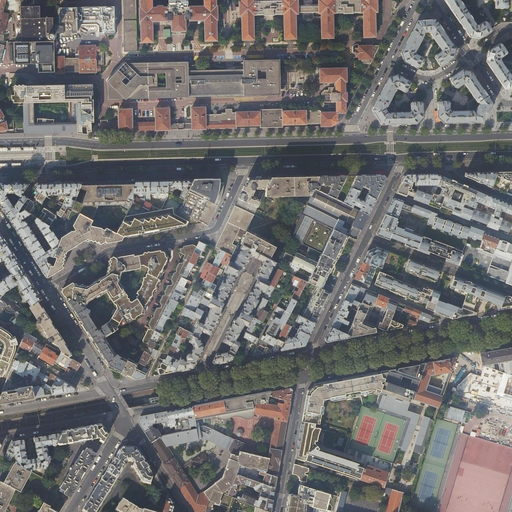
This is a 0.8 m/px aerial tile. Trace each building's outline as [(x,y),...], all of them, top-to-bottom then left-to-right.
[(0,55),(1,56),(4,45),(4,46),(4,35),(9,14),(3,12),(5,0),(0,0),(0,3),(0,55)] [(123,0),(124,20),(125,52),(139,51),(137,0),(123,0)] [(141,21),(141,42),(153,42),(152,21),(156,21),(167,21),(167,16),(172,16),(172,31),(178,31),(185,31),(185,15),(188,15),(190,15),(190,20),(205,20),(205,40),(217,40),(216,37),(216,19),(217,19),(217,6),(216,6),(215,0),(204,0),(204,7),(188,7),(187,0),(168,0),(168,7),(167,8),(163,8),(163,6),(157,6),(157,8),(152,8),(151,0),(140,0),(141,8),(139,8),(140,21),(141,21)] [(255,15),(255,2),(253,2),(252,0),(241,0),(242,2),(239,2),(239,15),(242,15),(242,24),(242,40),(254,39),(253,24),(253,15),(255,15)] [(283,0),(284,1),(282,1),(282,14),(284,14),(285,39),(296,38),(295,13),(297,13),(297,8),(297,5),(297,1),(295,1),(294,0),(283,0)] [(333,37),(332,13),(335,13),(334,0),(320,0),(321,0),(318,0),(318,5),(319,12),(319,13),(321,13),(322,38),(333,37)] [(334,0),(335,13),(344,13),(348,13),(353,13),(353,12),(362,12),(361,0),(334,0)] [(361,0),(362,12),(364,12),(364,37),(376,36),(375,12),(377,12),(377,0),(361,0)] [(444,0),(470,37),(480,39),(491,31),(491,29),(490,27),(491,27),(491,26),(490,24),(488,23),(488,24),(487,22),(484,21),(478,25),(476,25),(474,22),(474,21),(459,0),(444,0)] [(511,0),(494,0),(495,7),(497,9),(505,8),(507,7),(507,0),(511,0)] [(282,14),(282,1),(255,1),(255,2),(255,15),(264,15),(273,15),(273,14),(278,14),(282,14)] [(305,5),(297,5),(297,8),(297,13),(303,12),(303,17),(313,16),(313,12),(319,12),(318,5),(310,5),(305,5)] [(39,63),(40,72),(55,71),(53,17),(40,18),(40,6),(20,6),(21,42),(14,42),(14,64),(39,63)] [(106,32),(106,34),(111,34),(117,34),(117,18),(117,16),(115,16),(114,6),(106,7),(106,6),(104,6),(104,7),(59,8),(59,25),(55,25),(56,33),(77,33),(77,20),(101,20),(102,32),(106,32)] [(404,62),(418,69),(420,65),(420,66),(422,65),(423,63),(422,62),(423,59),(422,57),(416,54),(415,52),(424,34),(423,34),(424,33),(425,32),(429,32),(431,33),(431,34),(441,50),(441,52),(435,56),(435,58),(441,66),(453,58),(455,48),(435,20),(418,21),(415,26),(409,37),(403,48),(401,53),(404,62)] [(365,68),(367,69),(380,46),(373,45),(359,46),(359,44),(355,43),(353,46),(353,53),(356,53),(356,56),(359,56),(359,59),(360,59),(360,62),(362,62),(362,64),(367,63),(367,64),(365,68)] [(488,63),(505,89),(511,88),(511,76),(511,77),(500,60),(501,58),(507,54),(507,52),(501,44),(500,44),(489,51),(487,62),(488,63)] [(56,57),(56,73),(64,73),(64,72),(80,72),(80,73),(96,72),(96,71),(100,70),(100,67),(104,67),(104,58),(103,51),(99,51),(99,47),(96,47),(96,46),(81,46),(81,45),(79,45),(80,58),(64,58),(64,57),(56,57)] [(242,60),(243,69),(243,96),(266,95),(280,95),(279,59),(266,60),(242,60)] [(127,99),(188,97),(188,71),(187,62),(148,63),(126,64),(125,63),(107,82),(108,83),(109,99),(125,99),(126,100),(127,99)] [(259,112),(236,112),(232,113),(232,109),(226,109),(226,113),(222,113),(222,114),(205,115),(205,108),(192,108),(192,123),(177,123),(169,124),(169,109),(156,109),(156,122),(132,123),(132,109),(119,110),(119,121),(108,121),(108,120),(101,120),(101,123),(99,124),(99,131),(119,131),(133,131),(156,130),(192,129),(206,129),(226,128),(236,128),(236,126),(260,125),(260,128),(282,127),(282,125),(307,124),(321,124),(321,126),(331,126),(339,121),(342,119),(345,113),(346,101),(347,101),(347,92),(345,92),(345,81),(347,81),(347,68),(320,69),(321,82),(335,82),(335,87),(326,88),(326,90),(324,90),(322,93),(322,101),(325,104),(329,104),(329,107),(336,107),(336,112),(322,113),(322,112),(321,112),(321,111),(320,111),(319,111),(308,111),(282,111),(282,109),(267,109),(264,109),(259,110),(259,112)] [(240,69),(219,70),(219,96),(243,96),(243,69),(240,69)] [(188,97),(219,96),(219,70),(188,71),(188,97)] [(438,117),(444,123),(450,123),(463,123),(477,123),(483,122),(492,104),(471,72),(462,70),(449,79),(451,82),(450,83),(452,86),(453,86),(453,85),(455,87),(457,88),(463,84),(465,84),(477,103),(478,102),(479,104),(476,110),(476,111),(474,111),(451,111),(450,110),(449,103),(448,101),(437,102),(438,117)] [(372,110),(381,125),(386,125),(399,124),(414,124),(416,124),(423,117),(422,102),(418,102),(418,101),(417,100),(415,100),(414,101),(414,102),(412,102),(410,104),(410,111),(409,112),(390,112),(390,113),(389,113),(388,112),(386,109),(386,108),(386,107),(387,107),(396,90),(398,89),(404,92),(406,91),(411,82),(397,75),(388,78),(386,82),(380,93),(373,108),(372,110)] [(93,122),(92,84),(13,86),(13,103),(23,103),(23,133),(71,132),(91,132),(90,122),(93,122)] [(0,133),(7,134),(7,132),(8,132),(6,123),(6,122),(5,118),(4,117),(0,110),(0,133)] [(511,171),(497,172),(491,187),(498,190),(511,196),(511,171)] [(465,177),(491,187),(497,172),(482,172),(466,173),(465,177)] [(418,187),(414,197),(413,200),(420,202),(428,205),(431,195),(424,193),(425,190),(424,190),(424,187),(426,187),(426,185),(434,185),(431,192),(432,193),(434,193),(442,176),(439,175),(435,173),(426,174),(425,174),(415,174),(415,186),(418,187)] [(407,174),(404,176),(401,181),(415,186),(415,174),(409,174),(407,174)] [(330,176),(318,176),(313,188),(318,191),(321,186),(324,186),(330,186),(332,185),(327,195),(335,199),(347,175),(330,176)] [(383,175),(376,175),(371,175),(356,175),(351,187),(360,191),(362,187),(369,190),(367,195),(376,199),(380,190),(386,178),(384,175),(383,175)] [(265,197),(310,196),(313,188),(318,176),(296,177),(270,177),(265,190),(265,197)] [(462,184),(442,176),(434,193),(437,194),(444,197),(456,201),(464,204),(470,207),(477,191),(462,184)] [(270,177),(268,177),(260,178),(248,178),(243,189),(238,199),(257,208),(260,201),(251,197),(254,191),(256,189),(262,189),(265,191),(265,190),(270,177)] [(193,179),(185,179),(181,179),(173,180),(167,191),(169,192),(171,193),(172,191),(173,190),(173,189),(174,189),(175,189),(175,188),(176,188),(177,188),(177,189),(178,189),(182,191),(179,197),(183,200),(193,179)] [(210,179),(193,179),(183,200),(178,211),(207,226),(215,209),(217,205),(219,202),(220,198),(221,194),(222,191),(222,189),(223,186),(223,183),(220,183),(219,179),(210,179)] [(129,210),(133,202),(127,199),(136,180),(121,181),(107,181),(91,182),(84,182),(84,183),(83,183),(82,186),(81,185),(80,188),(87,191),(83,202),(82,203),(75,201),(72,209),(79,213),(92,220),(97,208),(99,204),(102,204),(104,204),(120,205),(129,210)] [(150,200),(150,194),(149,180),(136,180),(127,199),(133,202),(149,210),(151,205),(150,205),(145,202),(145,198),(140,198),(140,200),(137,198),(136,195),(139,195),(139,196),(142,196),(142,194),(144,194),(145,194),(146,194),(146,200),(150,200)] [(167,191),(173,180),(161,180),(149,180),(150,194),(155,194),(155,195),(156,196),(159,196),(159,195),(160,195),(168,195),(169,192),(167,191)] [(414,197),(418,187),(415,186),(401,181),(399,186),(395,193),(403,196),(406,197),(406,196),(406,194),(414,197)] [(47,183),(37,183),(34,188),(46,196),(46,195),(60,195),(56,199),(54,199),(51,197),(50,198),(55,202),(63,195),(61,195),(62,182),(47,183)] [(84,183),(84,182),(70,182),(62,182),(61,195),(63,195),(69,195),(68,196),(67,196),(66,196),(65,197),(65,198),(63,203),(59,202),(58,202),(58,203),(71,212),(72,209),(75,201),(80,188),(81,185),(82,186),(83,183),(84,183)] [(6,195),(7,193),(11,193),(11,183),(2,184),(0,183),(0,203),(8,199),(6,195)] [(29,184),(28,183),(18,183),(11,183),(11,193),(14,193),(20,197),(18,200),(23,204),(27,197),(22,194),(29,185),(29,184)] [(364,201),(357,197),(360,191),(351,187),(343,203),(352,207),(353,206),(355,205),(360,208),(359,210),(368,215),(371,208),(376,199),(367,195),(364,201)] [(55,202),(50,198),(46,196),(34,188),(28,197),(27,197),(23,204),(21,207),(37,218),(49,226),(54,229),(62,234),(71,212),(58,203),(57,203),(55,202)] [(343,203),(339,201),(335,199),(327,195),(318,191),(313,188),(310,196),(301,214),(347,236),(356,240),(362,227),(368,215),(359,210),(352,207),(343,203)] [(475,202),(476,201),(481,203),(484,194),(477,191),(470,207),(473,208),(478,210),(479,208),(476,207),(477,204),(475,202)] [(440,207),(442,204),(435,201),(437,194),(434,193),(432,193),(431,195),(428,205),(433,207),(439,209),(440,207)] [(482,204),(485,205),(483,211),(486,213),(488,209),(489,206),(492,197),(488,195),(484,194),(481,203),(480,205),(482,206),(482,204)] [(57,203),(64,196),(63,195),(55,202),(57,203)] [(442,204),(440,207),(445,209),(453,211),(456,201),(444,197),(442,204)] [(500,212),(501,210),(504,211),(507,204),(501,201),(492,197),(489,206),(495,209),(494,213),(488,211),(489,210),(488,209),(486,213),(491,214),(494,215),(499,217),(502,218),(503,215),(501,214),(501,213),(500,212)] [(411,212),(412,207),(408,206),(402,203),(403,201),(395,198),(393,199),(391,202),(388,209),(382,220),(378,230),(376,234),(376,235),(386,238),(389,240),(390,237),(393,238),(398,240),(398,239),(402,241),(405,242),(404,245),(410,247),(424,252),(423,253),(428,254),(429,251),(437,254),(446,258),(445,261),(450,262),(458,265),(463,251),(455,249),(455,248),(433,240),(433,241),(430,240),(431,239),(394,226),(397,219),(398,220),(400,215),(398,214),(401,208),(411,212)] [(15,207),(14,208),(8,199),(0,203),(0,204),(5,213),(10,220),(14,217),(21,207),(23,204),(18,200),(14,206),(15,207)] [(246,232),(257,208),(238,199),(232,212),(223,231),(222,233),(218,241),(215,247),(225,252),(232,256),(237,246),(232,244),(236,236),(243,239),(240,244),(242,244),(270,260),(277,248),(246,232)] [(452,214),(455,215),(460,217),(464,204),(456,201),(453,211),(452,214)] [(470,218),(473,208),(470,207),(464,204),(460,217),(463,218),(469,220),(470,218)] [(511,205),(507,204),(504,211),(503,215),(502,218),(511,222),(511,205)] [(412,207),(411,212),(429,219),(431,211),(413,205),(412,207)] [(30,215),(34,221),(37,218),(21,207),(14,217),(10,220),(14,226),(17,230),(22,227),(23,229),(28,225),(26,222),(21,221),(21,219),(22,220),(30,215)] [(473,208),(470,218),(487,224),(491,214),(486,213),(483,211),(480,210),(478,210),(473,208)] [(79,213),(75,221),(76,222),(74,223),(72,225),(75,230),(73,231),(71,231),(62,236),(62,238),(61,237),(60,240),(58,246),(57,247),(54,257),(51,264),(46,277),(48,278),(61,269),(65,250),(78,242),(84,238),(94,241),(102,242),(105,241),(106,241),(112,242),(117,241),(122,240),(123,237),(124,236),(126,236),(131,236),(139,234),(138,233),(141,233),(142,234),(144,233),(145,232),(146,233),(152,232),(152,231),(161,230),(175,228),(186,226),(188,222),(173,214),(172,209),(124,218),(116,233),(111,230),(107,228),(106,228),(105,228),(105,229),(102,229),(102,228),(90,225),(91,223),(93,220),(92,220),(79,213)] [(432,226),(437,213),(434,212),(431,211),(429,219),(427,224),(432,226)] [(341,248),(347,236),(301,214),(290,239),(321,254),(322,254),(328,257),(335,260),(341,248)] [(498,220),(493,218),(494,215),(491,214),(487,224),(487,226),(492,228),(497,230),(498,228),(502,218),(499,217),(498,220)] [(441,229),(445,219),(441,217),(438,216),(434,227),(441,229)] [(48,228),(49,226),(37,218),(34,221),(44,236),(51,231),(48,228)] [(509,232),(511,223),(511,222),(502,218),(498,228),(503,230),(509,232)] [(450,221),(446,219),(442,230),(449,232),(453,222),(450,221)] [(458,235),(461,225),(458,224),(454,222),(451,233),(458,235)] [(23,229),(22,227),(17,230),(22,239),(27,246),(37,240),(28,225),(23,229)] [(468,235),(470,228),(466,227),(463,225),(459,236),(466,239),(468,235)] [(470,228),(468,235),(473,237),(473,238),(473,239),(474,240),(475,240),(476,239),(477,238),(480,240),(481,240),(484,231),(482,230),(476,228),(471,226),(470,228)] [(52,231),(51,231),(44,236),(42,236),(43,238),(44,237),(51,248),(45,252),(41,246),(43,245),(41,242),(39,242),(37,240),(27,246),(31,253),(35,260),(57,247),(58,246),(60,240),(57,239),(52,231)] [(498,240),(500,237),(494,234),(484,231),(481,240),(482,241),(480,247),(479,248),(482,249),(483,249),(483,248),(484,247),(483,247),(483,246),(485,245),(495,249),(498,240)] [(1,234),(0,234),(0,261),(3,260),(6,263),(4,264),(8,270),(19,263),(10,248),(1,234)] [(498,240),(495,249),(493,253),(498,255),(497,256),(499,257),(501,258),(504,258),(511,260),(511,269),(511,273),(496,268),(496,270),(488,267),(485,275),(496,279),(511,285),(511,243),(504,241),(502,240),(502,241),(498,240)] [(199,254),(200,255),(203,249),(205,244),(199,241),(197,244),(193,252),(199,254)] [(146,347),(147,345),(149,340),(150,340),(154,330),(162,315),(162,314),(167,306),(170,298),(174,291),(178,284),(181,277),(185,269),(188,262),(193,252),(197,244),(195,243),(194,244),(193,245),(192,244),(183,246),(182,248),(181,248),(180,250),(180,253),(184,255),(186,256),(185,258),(185,260),(188,261),(187,263),(183,261),(182,263),(181,264),(178,264),(175,270),(176,271),(175,272),(174,273),(171,278),(172,282),(171,285),(167,287),(160,300),(162,305),(160,308),(155,310),(153,315),(153,316),(152,318),(151,318),(148,324),(150,325),(151,326),(149,329),(148,331),(147,331),(142,340),(143,343),(143,344),(143,345),(146,347)] [(274,266),(276,263),(270,260),(242,244),(240,248),(242,250),(241,251),(240,251),(237,256),(233,263),(229,261),(224,272),(228,274),(224,280),(223,280),(218,289),(220,290),(216,297),(212,295),(209,301),(206,306),(210,308),(206,318),(204,322),(203,323),(203,324),(199,322),(193,334),(191,338),(188,342),(192,344),(193,347),(190,353),(189,353),(188,354),(187,355),(186,356),(186,357),(186,358),(185,359),(181,357),(179,361),(174,371),(194,368),(202,351),(204,347),(203,344),(202,344),(200,338),(199,338),(202,331),(210,335),(214,327),(215,327),(222,310),(221,307),(223,304),(225,297),(226,297),(230,290),(234,281),(237,275),(239,271),(242,271),(247,263),(251,256),(262,261),(259,269),(256,278),(257,280),(255,284),(252,290),(248,298),(244,306),(244,307),(241,313),(240,312),(239,316),(236,317),(226,332),(226,334),(222,342),(226,344),(225,347),(223,351),(224,352),(220,353),(219,353),(216,353),(212,362),(214,364),(231,360),(240,343),(240,342),(236,340),(237,340),(236,338),(237,338),(240,333),(239,333),(244,325),(248,327),(250,323),(253,317),(254,315),(250,313),(253,307),(254,307),(259,298),(258,298),(261,291),(265,293),(269,284),(270,282),(267,280),(269,273),(270,273),(270,272),(272,267),(272,266),(272,265),(274,266)] [(46,257),(49,255),(54,257),(57,247),(35,260),(40,267),(46,277),(51,264),(47,262),(46,260),(46,259),(46,258),(46,257)] [(217,249),(219,250),(215,259),(212,264),(217,267),(225,252),(215,247),(214,249),(216,250),(217,249)] [(397,269),(397,268),(402,257),(393,253),(379,248),(376,247),(367,251),(366,254),(362,261),(376,267),(384,270),(390,273),(395,275),(397,269)] [(116,306),(118,306),(118,308),(118,309),(111,322),(117,326),(118,326),(120,323),(125,319),(128,322),(145,311),(144,309),(146,305),(149,304),(160,280),(159,279),(162,273),(161,272),(167,259),(166,256),(168,254),(167,252),(163,250),(153,252),(143,253),(143,254),(134,256),(134,254),(122,256),(112,258),(111,265),(108,275),(105,277),(94,285),(88,288),(78,286),(70,284),(63,288),(62,293),(63,295),(65,297),(65,296),(67,299),(69,298),(86,308),(89,302),(100,296),(101,297),(107,293),(111,298),(113,298),(112,300),(116,306)] [(199,254),(193,252),(188,262),(194,264),(196,260),(199,254)] [(201,277),(203,279),(201,284),(202,285),(207,288),(214,291),(224,272),(229,261),(232,256),(225,252),(217,267),(212,264),(207,262),(203,272),(203,273),(201,277)] [(322,254),(321,254),(317,263),(296,253),(294,257),(285,252),(284,254),(282,259),(291,263),(312,273),(307,282),(313,285),(317,286),(321,288),(321,289),(324,283),(332,266),(335,260),(328,257),(322,254)] [(419,263),(409,259),(405,270),(410,272),(409,273),(417,276),(424,278),(423,278),(431,281),(432,280),(436,281),(440,270),(432,268),(419,263)] [(369,285),(376,267),(362,261),(357,272),(354,279),(369,285)] [(198,270),(200,267),(194,264),(188,262),(185,269),(191,272),(192,270),(193,268),(198,270)] [(30,280),(19,263),(8,270),(10,273),(1,279),(2,281),(0,282),(0,281),(0,292),(3,295),(5,292),(17,284),(23,294),(22,294),(21,293),(20,294),(24,302),(27,301),(30,306),(38,301),(42,299),(30,280)] [(194,274),(191,272),(185,269),(181,277),(187,280),(189,277),(190,274),(195,276),(196,275),(194,274)] [(282,271),(278,269),(277,269),(270,282),(269,284),(280,290),(282,286),(276,283),(279,276),(281,277),(282,275),(286,277),(288,273),(282,271)] [(426,294),(430,296),(433,290),(428,288),(428,290),(423,288),(422,291),(394,280),(394,279),(392,278),(393,277),(379,271),(374,284),(380,286),(385,288),(385,287),(390,289),(389,290),(393,291),(396,293),(396,292),(399,293),(399,294),(404,296),(405,297),(406,296),(409,297),(408,298),(413,300),(415,300),(415,299),(418,301),(418,302),(419,302),(420,302),(421,302),(422,303),(423,302),(427,304),(428,302),(429,300),(424,298),(426,294)] [(300,294),(304,287),(306,282),(293,276),(291,279),(292,280),(290,284),(299,288),(297,293),(294,291),(291,298),(296,301),(300,294)] [(454,319),(476,315),(476,313),(472,311),(477,298),(499,306),(500,310),(511,308),(511,296),(508,295),(506,296),(504,295),(505,294),(501,293),(496,291),(491,290),(476,284),(465,280),(454,276),(450,288),(467,294),(461,310),(437,300),(433,312),(438,313),(443,316),(451,319),(454,319)] [(178,284),(184,287),(185,284),(187,280),(181,277),(178,284)] [(362,287),(352,283),(347,292),(344,300),(351,303),(358,306),(365,291),(366,289),(362,287)] [(186,290),(186,288),(184,287),(178,284),(174,291),(180,294),(182,289),(185,290),(186,290)] [(281,294),(283,291),(280,290),(269,284),(265,293),(262,298),(267,301),(268,300),(270,295),(273,290),(281,294)] [(198,293),(193,291),(191,295),(201,300),(202,297),(209,301),(212,295),(214,291),(207,288),(202,285),(200,288),(198,293)] [(317,286),(302,317),(316,323),(321,312),(330,293),(321,289),(321,288),(317,286)] [(437,300),(440,293),(433,290),(430,296),(433,297),(431,302),(428,302),(427,304),(426,309),(428,309),(433,312),(437,300)] [(184,297),(184,296),(180,294),(174,291),(170,298),(176,301),(178,297),(181,299),(182,297),(184,297)] [(375,304),(378,297),(369,293),(365,291),(358,306),(359,306),(347,334),(349,334),(349,337),(361,335),(376,333),(375,328),(372,328),(365,325),(363,329),(361,328),(370,306),(371,304),(371,303),(371,302),(375,304)] [(10,300),(3,295),(0,292),(0,306),(1,306),(2,306),(4,306),(4,307),(5,308),(6,309),(6,310),(8,310),(10,311),(11,311),(12,311),(14,311),(14,312),(15,313),(15,314),(15,315),(15,316),(15,317),(14,317),(13,318),(12,318),(11,319),(11,320),(10,321),(10,322),(11,323),(15,328),(15,329),(15,330),(15,331),(14,332),(14,333),(22,339),(25,332),(31,316),(23,310),(19,307),(10,300)] [(383,315),(384,311),(385,308),(387,305),(388,301),(389,299),(383,296),(379,294),(378,297),(375,304),(374,305),(376,306),(377,304),(382,307),(381,310),(381,312),(383,315)] [(201,300),(191,295),(188,302),(185,307),(195,312),(201,300)] [(209,301),(202,297),(201,300),(195,312),(185,307),(181,314),(184,315),(186,316),(191,319),(185,330),(193,334),(199,322),(206,306),(209,301)] [(99,330),(96,325),(105,319),(86,308),(69,298),(67,299),(66,299),(72,309),(84,327),(94,343),(104,359),(109,366),(116,370),(121,373),(127,360),(120,356),(117,354),(116,355),(104,337),(118,328),(117,326),(111,322),(99,330)] [(175,307),(178,302),(176,301),(170,298),(167,306),(172,309),(174,310),(175,307)] [(262,298),(258,307),(259,308),(263,310),(265,305),(267,301),(262,298)] [(291,312),(295,305),(296,301),(291,298),(287,305),(285,311),(290,313),(291,312)] [(11,299),(10,300),(19,307),(23,310),(26,309),(19,304),(16,303),(17,302),(14,300),(13,300),(11,299)] [(349,309),(351,303),(344,300),(340,308),(337,313),(344,316),(345,317),(348,311),(347,310),(347,309),(349,309)] [(68,349),(38,301),(30,306),(29,307),(37,320),(36,321),(38,324),(39,323),(49,338),(47,339),(49,341),(46,344),(50,346),(60,352),(72,359),(75,361),(68,349)] [(387,305),(385,308),(388,309),(382,324),(380,323),(378,328),(384,331),(385,331),(386,331),(391,320),(394,312),(396,308),(397,304),(391,302),(388,301),(387,305)] [(410,314),(409,316),(411,316),(414,308),(411,307),(398,302),(397,304),(396,308),(410,314)] [(171,312),(172,309),(167,306),(162,314),(168,317),(171,312)] [(263,320),(267,312),(263,310),(259,308),(258,308),(259,309),(256,315),(254,315),(253,317),(262,322),(263,320)] [(414,308),(411,316),(406,327),(412,326),(416,326),(421,312),(414,308)] [(281,324),(283,324),(284,325),(285,323),(290,313),(285,311),(285,310),(280,320),(275,317),(276,315),(273,314),(271,318),(272,319),(281,324)] [(400,315),(394,312),(391,320),(394,322),(397,323),(400,315)] [(429,323),(432,316),(430,315),(421,312),(416,326),(425,324),(427,323),(428,322),(429,323)] [(343,318),(344,316),(337,313),(333,321),(330,327),(344,333),(349,321),(343,318)] [(171,318),(168,317),(162,314),(162,315),(154,330),(162,334),(162,333),(161,332),(162,331),(163,328),(162,328),(167,319),(172,321),(173,320),(171,318)] [(298,315),(295,321),(300,323),(298,329),(310,335),(313,329),(316,323),(302,317),(298,315)] [(266,324),(262,322),(253,317),(250,323),(254,325),(256,321),(260,323),(259,325),(264,328),(266,324)] [(279,328),(281,324),(272,319),(268,327),(265,333),(266,334),(274,338),(279,328)] [(394,329),(401,328),(403,325),(397,323),(393,323),(394,322),(391,320),(386,331),(394,329)] [(250,335),(255,325),(254,325),(250,323),(248,327),(245,332),(250,335)] [(292,327),(290,325),(285,323),(284,325),(282,331),(277,340),(270,352),(281,350),(281,349),(287,338),(287,336),(290,330),(292,327)] [(0,326),(0,338),(4,341),(5,342),(5,343),(5,344),(5,345),(5,347),(2,355),(0,354),(0,375),(2,376),(5,370),(6,370),(15,350),(15,347),(15,344),(17,344),(16,340),(15,336),(13,337),(9,333),(0,326)] [(183,343),(187,336),(191,338),(193,334),(185,330),(180,327),(177,332),(176,334),(182,338),(180,342),(183,343)] [(349,337),(349,334),(347,334),(344,333),(330,327),(328,333),(325,338),(327,342),(338,340),(349,337)] [(296,348),(305,346),(307,341),(310,335),(298,329),(294,336),(290,335),(289,337),(287,336),(287,338),(281,349),(281,350),(296,348)] [(156,343),(160,336),(164,338),(165,336),(162,334),(154,330),(150,340),(156,343)] [(31,350),(35,342),(37,339),(25,332),(22,339),(19,346),(24,348),(30,352),(31,350)] [(256,342),(258,339),(252,336),(250,335),(245,332),(242,338),(240,342),(240,343),(253,349),(256,342)] [(171,345),(177,348),(180,342),(182,338),(176,334),(175,334),(171,340),(169,344),(171,345)] [(251,356),(264,354),(270,352),(277,340),(274,338),(266,334),(265,336),(262,335),(262,336),(251,356)] [(147,345),(153,348),(155,345),(156,343),(150,340),(149,340),(147,345)] [(44,347),(35,342),(31,350),(33,351),(40,355),(44,347)] [(48,349),(50,346),(46,344),(44,347),(40,355),(38,357),(44,360),(53,365),(54,363),(58,356),(55,354),(55,353),(52,351),(51,353),(47,350),(48,349)] [(156,354),(158,351),(153,348),(147,345),(146,347),(144,351),(151,354),(155,356),(156,354)] [(183,354),(184,351),(177,348),(171,345),(168,351),(166,355),(167,355),(172,358),(175,359),(179,361),(181,357),(181,356),(177,354),(178,352),(183,354)] [(511,347),(480,354),(482,364),(484,365),(494,368),(493,362),(498,361),(500,370),(504,369),(505,371),(511,373),(511,347)] [(138,362),(145,366),(148,361),(151,354),(144,351),(138,362)] [(58,356),(54,363),(61,367),(66,370),(72,359),(60,352),(58,356)] [(16,370),(19,362),(21,359),(19,358),(21,355),(17,353),(15,358),(18,359),(17,361),(14,359),(11,367),(16,370)] [(163,361),(159,358),(158,361),(164,364),(168,366),(171,360),(172,358),(167,355),(164,362),(163,361)] [(21,358),(21,359),(19,362),(16,370),(15,372),(23,377),(24,374),(27,367),(29,363),(24,360),(21,358)] [(444,392),(456,358),(440,360),(423,364),(412,397),(411,399),(438,407),(444,392)] [(69,378),(73,371),(68,368),(70,366),(77,370),(81,364),(75,361),(72,359),(66,370),(63,374),(65,375),(69,378)] [(171,360),(168,366),(166,369),(164,373),(170,372),(174,371),(179,361),(175,359),(174,362),(171,360)] [(141,372),(131,367),(133,363),(127,360),(121,373),(135,379),(138,378),(144,377),(146,374),(148,369),(144,367),(141,372)] [(33,365),(32,365),(33,362),(30,361),(29,363),(27,367),(24,374),(27,376),(28,373),(33,375),(32,379),(34,380),(36,376),(38,372),(41,367),(38,365),(37,367),(33,365)] [(162,367),(164,364),(158,361),(151,374),(153,376),(160,374),(164,373),(166,369),(162,367)] [(423,364),(396,369),(387,370),(381,390),(380,392),(374,410),(381,413),(383,413),(384,414),(404,421),(406,421),(397,447),(407,450),(419,414),(406,409),(410,396),(412,397),(423,364)] [(494,368),(484,365),(481,376),(472,373),(469,374),(455,388),(453,394),(511,411),(511,373),(505,371),(500,370),(494,368)] [(303,416),(302,421),(313,423),(317,423),(319,419),(320,419),(321,414),(322,414),(324,406),(323,406),(324,400),(330,399),(330,400),(332,400),(334,401),(361,397),(362,406),(374,410),(380,392),(376,390),(376,388),(381,390),(387,370),(373,373),(363,375),(359,375),(351,377),(340,379),(329,381),(314,383),(315,386),(314,386),(312,387),(311,389),(310,391),(307,390),(306,396),(305,406),(303,416)] [(42,374),(38,372),(36,376),(37,377),(37,378),(39,380),(40,378),(46,382),(47,380),(49,377),(42,374)] [(2,392),(1,395),(0,397),(0,403),(9,402),(28,399),(35,398),(32,385),(34,383),(33,383),(24,377),(20,387),(21,387),(15,388),(15,389),(2,392)] [(75,387),(57,377),(51,387),(45,384),(43,389),(53,394),(74,391),(75,387)] [(43,389),(34,383),(32,385),(35,398),(40,397),(53,394),(43,389)] [(272,391),(270,396),(279,399),(284,400),(290,402),(292,391),(289,388),(281,390),(272,391)] [(203,404),(192,406),(195,420),(197,420),(213,416),(214,420),(215,421),(216,422),(216,423),(217,424),(219,425),(220,425),(222,425),(223,425),(224,425),(226,425),(227,424),(228,423),(228,422),(228,421),(229,421),(230,419),(231,418),(232,418),(233,417),(234,417),(236,417),(238,417),(239,418),(240,419),(241,419),(242,420),(243,420),(245,421),(246,421),(247,421),(249,421),(250,420),(251,420),(252,419),(253,418),(254,417),(254,414),(256,404),(261,403),(266,404),(268,395),(270,396),(272,391),(255,395),(240,397),(226,400),(216,402),(203,404)] [(288,415),(290,402),(284,400),(283,403),(278,403),(278,406),(266,404),(261,403),(256,404),(254,414),(276,417),(275,420),(287,422),(288,415)] [(180,409),(167,411),(171,434),(196,429),(195,420),(192,406),(180,409)] [(160,412),(154,414),(155,424),(163,422),(164,434),(171,434),(167,411),(160,412)] [(152,424),(155,424),(154,414),(144,415),(140,416),(138,422),(144,432),(150,428),(149,428),(152,426),(152,424)] [(387,478),(390,468),(389,468),(404,421),(384,414),(370,457),(367,456),(364,464),(359,480),(384,488),(382,493),(391,496),(386,511),(398,511),(403,493),(384,487),(387,478)] [(434,419),(423,415),(412,451),(423,454),(434,419)] [(180,488),(190,482),(167,446),(206,439),(229,449),(233,439),(212,429),(212,428),(204,425),(198,425),(197,420),(195,420),(196,429),(171,434),(164,434),(162,435),(151,443),(168,469),(176,483),(180,488)] [(279,464),(287,422),(275,420),(269,457),(268,457),(267,457),(266,458),(269,459),(266,473),(277,477),(279,464)] [(364,464),(359,462),(353,460),(352,462),(320,451),(320,453),(309,450),(313,423),(302,421),(296,451),(295,459),(359,480),(364,464)] [(101,423),(62,431),(57,443),(59,444),(91,438),(91,439),(92,439),(92,438),(99,437),(100,438),(99,440),(103,442),(108,434),(103,427),(101,423)] [(154,428),(152,426),(149,428),(150,428),(144,432),(146,435),(151,443),(162,435),(157,428),(156,429),(155,427),(154,428)] [(12,461),(14,458),(12,457),(14,453),(15,454),(15,455),(16,460),(15,463),(31,471),(32,469),(43,467),(46,469),(51,456),(48,455),(47,445),(51,444),(55,446),(57,443),(62,431),(34,436),(33,438),(34,441),(35,442),(38,457),(27,459),(25,443),(25,442),(25,439),(23,438),(17,439),(12,440),(7,449),(4,457),(12,461)] [(233,439),(229,449),(231,454),(238,456),(240,452),(245,444),(233,439)] [(64,493),(69,496),(75,488),(81,478),(89,464),(96,453),(92,451),(92,449),(90,448),(89,449),(87,447),(84,451),(83,450),(74,465),(73,464),(71,467),(70,466),(69,468),(70,469),(69,471),(69,472),(60,487),(65,490),(64,493)] [(96,511),(126,465),(124,465),(126,462),(127,461),(131,461),(132,462),(134,465),(131,466),(131,467),(133,467),(143,482),(150,485),(153,474),(146,462),(137,448),(128,448),(121,448),(119,452),(113,461),(102,479),(93,493),(85,507),(82,511),(83,511),(96,511)] [(266,473),(269,459),(266,458),(240,452),(238,456),(231,454),(223,477),(204,492),(209,499),(229,507),(232,497),(227,495),(231,486),(237,474),(239,464),(266,473)] [(204,453),(193,460),(196,466),(208,459),(204,453)] [(21,491),(31,471),(15,463),(14,462),(4,482),(10,486),(16,489),(21,491)] [(275,487),(276,482),(277,477),(266,473),(239,464),(237,474),(275,487)] [(294,465),(292,475),(295,475),(297,476),(297,477),(299,479),(299,481),(306,482),(309,469),(294,465)] [(237,474),(231,486),(236,487),(236,484),(240,482),(252,487),(255,490),(260,492),(259,495),(272,500),(274,494),(275,487),(237,474)] [(0,493),(4,496),(10,486),(4,482),(3,483),(0,481),(0,493)] [(198,495),(190,482),(180,488),(182,491),(188,502),(194,511),(204,511),(209,499),(204,492),(198,495)] [(295,496),(288,495),(287,500),(285,511),(305,511),(306,510),(305,510),(306,504),(312,505),(312,507),(314,507),(313,511),(335,511),(339,498),(301,485),(299,487),(298,493),(299,493),(298,499),(296,498),(296,497),(295,496)] [(11,499),(16,489),(10,486),(4,496),(11,499)] [(237,488),(236,487),(231,486),(227,495),(232,497),(269,511),(270,511),(271,506),(272,500),(259,495),(257,500),(242,494),(241,497),(238,496),(237,496),(234,495),(235,492),(236,492),(237,488)] [(11,499),(4,496),(0,493),(0,505),(1,506),(1,505),(7,508),(11,499)] [(163,511),(173,511),(174,507),(167,497),(163,511)] [(269,511),(232,497),(229,507),(226,511),(269,511)] [(142,511),(143,511),(140,510),(123,499),(116,510),(118,511),(142,511)] [(58,511),(57,511),(49,507),(50,505),(44,502),(43,504),(39,510),(38,509),(36,511),(58,511)]
